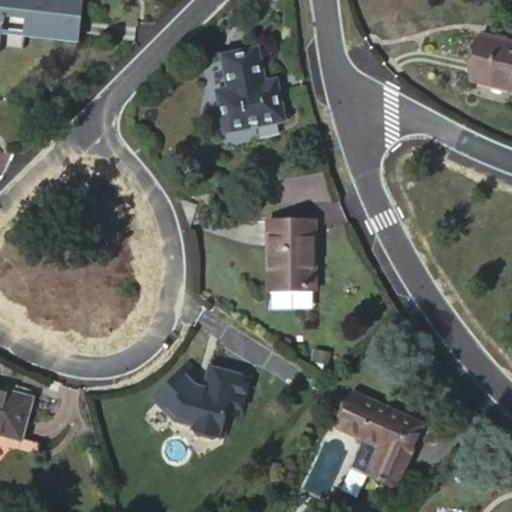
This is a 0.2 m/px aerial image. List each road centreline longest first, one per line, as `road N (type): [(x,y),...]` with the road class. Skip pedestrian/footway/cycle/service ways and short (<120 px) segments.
road 1 (residential): [(337,84),(362,170),(410,272),(511,398)]
road 2 (residential): [(0,338),(37,359),(79,368),(123,364),(157,339),(173,297),(172,233),(159,200)]
road 3 (residential): [(337,84),(511,152)]
road 4 (residential): [(210,0),(95,114)]
road 5 (residential): [(95,114),(0,205)]
